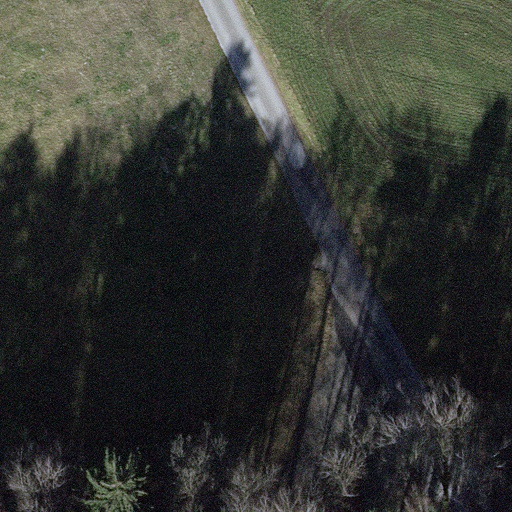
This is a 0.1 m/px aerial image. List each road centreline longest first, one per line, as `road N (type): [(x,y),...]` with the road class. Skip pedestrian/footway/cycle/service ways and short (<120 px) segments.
road 1 (track): [(217,0),(329,233),(486,511)]
road 2 (track): [(193,511),(437,426)]
